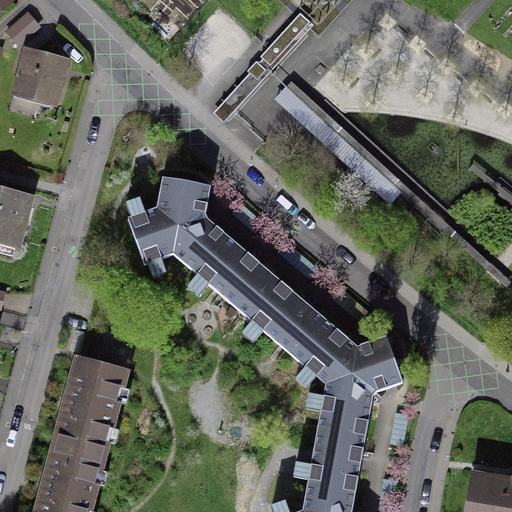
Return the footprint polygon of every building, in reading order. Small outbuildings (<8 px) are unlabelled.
[(0,0),(0,13),(13,1),(12,0),(0,0)] [(314,26),(301,14),(268,50),(247,72),(250,75),(214,115),(225,125),(234,114),(235,114),(276,68),(311,30),(314,26)] [(27,15),(7,34),(18,46),(38,27),(27,15)] [(66,64),(26,53),(16,93),(55,103),(66,64)] [(511,284),(305,96),(291,83),(286,89),(402,195),(508,291),(511,286),(511,284)] [(392,207),(402,195),(286,89),(275,101),(289,113),(392,207)] [(511,197),(472,165),(467,171),(484,185),(511,207),(511,197)] [(195,274),(227,237),(207,221),(206,218),(205,215),(210,188),(163,180),(157,210),(128,220),(144,266),(173,255),(195,274)] [(28,201),(0,193),(0,253),(13,257),(17,243),(18,243),(28,201)] [(254,260),(227,237),(195,274),(250,320),(281,283),(254,260)] [(304,367),(336,330),(308,307),(281,283),(250,320),(304,367)] [(357,348),(336,330),(304,367),(326,385),(321,413),(368,422),(373,397),(375,395),(377,393),(402,383),(386,338),(357,348)] [(68,402),(57,444),(102,456),(124,372),(79,360),(68,402)] [(308,483),(356,492),(362,457),(368,422),(321,413),(308,483)] [(87,511),(102,456),(57,444),(46,486),(38,511),(87,511)] [(511,511),(511,481),(509,482),(472,476),(466,511),(511,511)] [(351,511),(356,492),(308,483),(303,511),(301,511),(351,511)]
